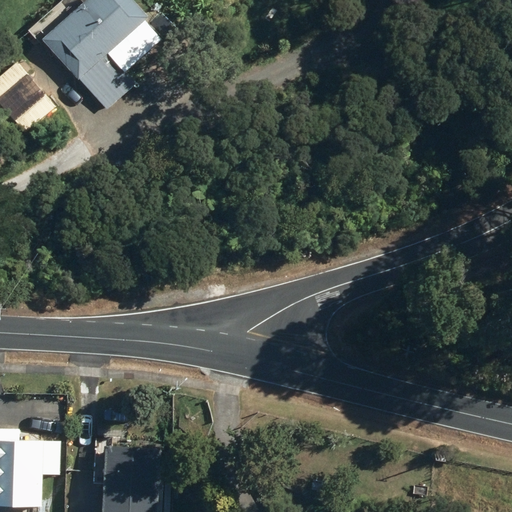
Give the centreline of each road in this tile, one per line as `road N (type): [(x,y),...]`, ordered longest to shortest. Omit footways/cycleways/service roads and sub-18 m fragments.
road 1 (unclassified): [(243,357),(247,332),(280,312),(511,221)]
road 2 (unclassified): [(243,357),(511,425)]
road 3 (unclassified): [(0,333),(243,357)]
